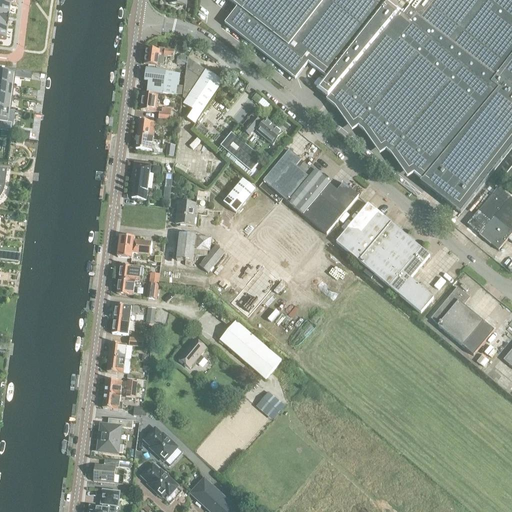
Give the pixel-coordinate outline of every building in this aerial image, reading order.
[(511,0),(228,0),(240,7),(227,23),(296,78),(308,62),(328,77),(319,88),(320,92),(328,99),(327,101),(335,108),(342,103),(358,127),(364,132),(370,126),(387,151),(392,155),(397,149),(415,175),(422,181),(423,182),(454,144),(497,94),(488,87),(511,55),(511,0)] [(0,15),(8,16),(9,5),(12,5),(0,2),(0,15)] [(159,51),(146,49),(144,65),(158,67),(160,68),(161,58),(164,58),(164,57),(174,58),(175,51),(165,50),(165,49),(159,49),(159,51)] [(511,55),(488,87),(497,94),(511,106),(511,55)] [(183,96),(183,99),(186,101),(184,104),(194,110),(188,119),(195,124),(222,84),(224,82),(207,70),(206,71),(188,59),(187,66),(184,87),(183,96)] [(146,69),(145,82),(148,82),(147,93),(163,95),(163,94),(177,96),(178,95),(183,96),(184,87),(179,86),(181,74),(166,72),(146,69)] [(0,85),(13,87),(15,77),(29,79),(30,73),(5,70),(5,74),(0,73),(0,85)] [(0,85),(0,97),(12,99),(13,87),(0,85)] [(155,113),(157,97),(142,94),(140,111),(155,113)] [(511,148),(511,106),(497,94),(454,144),(492,174),(511,148)] [(0,97),(0,109),(14,112),(10,111),(12,99),(0,97)] [(0,130),(11,132),(14,112),(0,109),(0,130)] [(169,121),(171,110),(162,109),(161,113),(159,113),(158,119),(169,121)] [(255,117),(245,129),(243,131),(250,136),(255,129),(257,131),(257,132),(273,145),(283,133),(267,120),(266,121),(264,118),(261,122),(255,117)] [(155,123),(139,121),(137,135),(153,137),(155,123)] [(14,131),(13,138),(28,140),(29,133),(14,131)] [(242,138),(240,141),(232,134),(221,147),(233,157),(229,161),(248,176),(250,179),(252,176),(256,180),(260,175),(256,172),(255,171),(263,161),(256,155),(258,152),(242,138)] [(151,152),(153,137),(137,135),(135,150),(151,152)] [(167,144),(167,155),(175,156),(175,145),(167,144)] [(423,182),(422,181),(420,183),(461,214),(492,174),(454,144),(423,182)] [(290,151),(263,182),(275,192),(284,199),(293,207),(327,235),(359,197),(344,184),(337,191),(310,168),(290,151)] [(133,163),(130,183),(133,183),(131,199),(145,201),(147,192),(150,166),(133,163)] [(167,179),(164,197),(170,198),(172,180),(167,179)] [(243,181),(224,204),(236,214),(255,191),(243,181)] [(500,250),(511,234),(511,197),(498,186),(468,225),(500,250)] [(193,226),(197,205),(179,202),(176,223),(193,226)] [(434,299),(428,294),(411,279),(430,256),(368,204),(336,243),(421,314),(434,299)] [(119,237),(118,247),(151,252),(152,246),(134,243),(135,239),(119,237)] [(198,237),(196,251),(208,253),(210,253),(212,239),(198,237)] [(175,263),(175,246),(165,245),(164,263),(175,263)] [(151,252),(118,247),(116,258),(131,260),(132,254),(150,256),(151,252)] [(253,276),(231,303),(249,317),(280,279),(254,257),(244,269),(253,276)] [(120,266),(118,280),(129,282),(138,283),(140,269),(120,266)] [(149,285),(150,276),(143,275),(142,284),(149,285)] [(129,282),(118,280),(117,295),(132,297),(133,290),(129,289),(129,282)] [(147,299),(156,300),(158,286),(148,285),(147,299)] [(470,298),(461,290),(457,288),(436,314),(434,312),(429,318),(439,326),(438,327),(474,356),(494,331),(464,306),(470,298)] [(115,306),(113,320),(124,321),(125,318),(126,318),(127,314),(130,315),(130,308),(115,306)] [(154,325),(156,309),(148,308),(146,324),(154,325)] [(124,321),(113,320),(111,334),(127,336),(128,329),(123,329),(124,321)] [(265,380),(281,361),(236,322),(219,341),(265,380)] [(142,348),(143,341),(131,340),(131,346),(142,348)] [(201,356),(207,350),(195,340),(178,359),(190,369),(196,362),(199,365),(204,359),(201,356)] [(112,345),(110,359),(120,360),(120,358),(121,358),(122,354),(126,354),(127,347),(112,345)] [(511,367),(511,349),(503,360),(511,367)] [(120,360),(110,359),(108,373),(123,375),(124,369),(119,368),(120,360)] [(107,381),(105,395),(121,397),(122,390),(127,390),(126,398),(137,399),(138,383),(128,382),(128,383),(107,381)] [(273,420),(286,406),(269,391),(257,406),(273,420)] [(121,397),(105,395),(103,409),(122,412),(123,404),(120,403),(121,397)] [(142,417),(143,409),(135,408),(133,416),(142,417)] [(108,427),(102,426),(101,436),(99,436),(98,444),(104,445),(103,452),(123,455),(124,446),(119,446),(120,429),(133,430),(133,423),(108,420),(108,427)] [(156,430),(145,441),(154,450),(153,451),(164,461),(177,448),(166,438),(165,439),(156,430)] [(96,466),(94,482),(114,484),(116,468),(129,469),(129,463),(108,461),(108,467),(96,466)] [(153,466),(143,477),(153,487),(152,488),(162,497),(166,493),(169,496),(177,487),(164,475),(164,476),(153,466)] [(204,481),(192,494),(212,511),(233,511),(235,510),(204,481)] [(120,493),(103,491),(101,505),(103,506),(102,509),(90,507),(89,511),(108,511),(110,507),(118,508),(120,493)]
